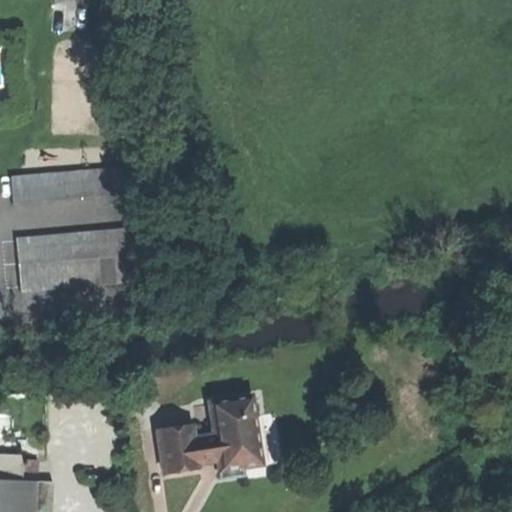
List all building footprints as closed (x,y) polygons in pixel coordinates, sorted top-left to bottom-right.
[(52,47),(58,129),(96,126),(89,44),(52,47)] [(13,205),(150,193),(147,165),(11,177),(13,205)] [(16,239),(19,266),(142,255),(139,227),(16,239)] [(21,292),(144,281),(142,255),(19,266),(21,292)] [(158,431),(164,474),(200,469),(199,460),(218,457),(219,466),(221,479),(241,476),(240,469),(250,467),(243,420),(240,397),(209,402),(214,437),(195,440),(193,426),(158,431)] [(266,417),(243,420),(250,467),(240,469),(241,476),(242,481),(275,476),(266,417)] [(0,511),(36,511),(37,510),(53,480),(22,480),(22,471),(22,458),(22,453),(0,452),(0,511)] [(210,467),(219,466),(218,457),(199,460),(200,469),(210,467)] [(38,458),(22,458),(22,471),(38,471),(38,458)]
